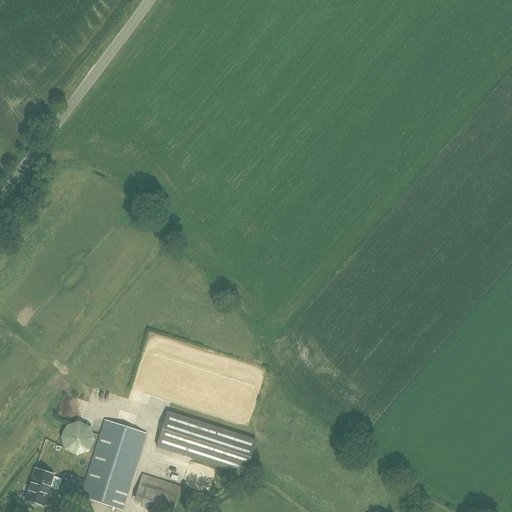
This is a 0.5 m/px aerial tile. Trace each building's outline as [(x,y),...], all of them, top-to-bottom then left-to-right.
[(168,413),(157,447),(246,476),(257,442),(168,413)] [(90,448),(89,426),(82,427),(82,420),(61,420),(62,449),(90,448)] [(121,511),(146,434),(105,421),(81,497),(121,511)] [(35,504),(42,506),(52,476),(35,470),(25,501),(27,501),(27,503),(35,506),(35,504)] [(156,496),(166,498),(171,480),(139,471),(131,501),(153,507),(156,496)] [(72,500),(79,480),(64,475),(57,496),(72,500)]
